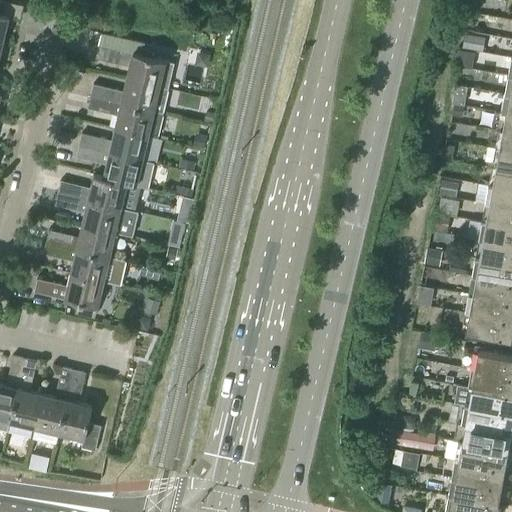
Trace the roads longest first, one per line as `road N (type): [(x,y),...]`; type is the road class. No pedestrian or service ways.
road 1 (secondary): [(284,511),(405,0)]
road 2 (secondary): [(339,0),(220,511)]
road 3 (residential): [(0,275),(61,25)]
road 4 (residential): [(117,362),(0,333)]
